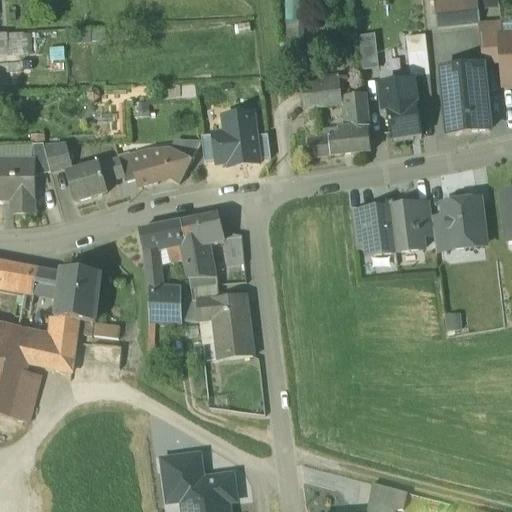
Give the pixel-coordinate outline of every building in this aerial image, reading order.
[(477,0),(434,0),(437,28),(479,24),(477,0)] [(511,26),(499,27),(502,63),(506,63),(509,89),(511,88),(511,26)] [(499,27),(479,28),(484,65),(502,63),(499,27)] [(360,38),(364,72),(379,69),(375,36),(360,38)] [(425,37),(406,39),(411,78),(429,76),(427,54),(425,37)] [(483,68),(441,72),(447,136),(489,132),(483,68)] [(384,114),(388,113),(393,144),(422,139),(413,83),(398,86),(380,89),(384,114)] [(340,85),(325,87),(328,109),(343,107),(340,85)] [(325,87),(303,91),(304,112),(314,111),(328,109),(325,87)] [(317,142),(308,143),(309,162),(371,155),(365,96),(346,99),(349,131),(338,132),(339,140),(317,142)] [(225,136),(213,137),(216,163),(217,167),(229,166),(229,170),(259,166),(259,162),(256,139),(253,116),(223,119),(225,136)] [(314,118),(305,118),(308,143),(317,142),(314,118)] [(201,139),(204,165),(216,163),(213,137),(201,139)] [(268,137),(256,139),(259,162),(270,160),(268,137)] [(43,146),(32,147),(32,165),(34,165),(34,179),(51,175),(44,149),(43,146)] [(68,151),(44,149),(51,175),(73,169),(68,151)] [(169,152),(149,153),(130,158),(129,158),(136,182),(138,191),(158,186),(157,183),(167,180),(179,186),(191,164),(169,152)] [(129,155),(117,158),(119,162),(123,179),(125,185),(136,182),(129,158),(130,158),(129,155)] [(119,162),(99,168),(104,185),(123,179),(119,162)] [(32,165),(0,164),(0,202),(3,203),(3,199),(12,199),(12,216),(33,216),(34,179),(34,165),(32,165)] [(99,167),(67,176),(75,205),(107,196),(104,185),(99,168),(99,167)] [(511,194),(502,196),(507,244),(511,243),(511,194)] [(478,204),(445,208),(446,221),(451,254),(484,249),(478,204)] [(430,208),(418,210),(421,240),(434,239),(432,223),(430,208)] [(418,209),(390,212),(396,256),(423,253),(418,210),(418,209)] [(390,212),(362,215),(362,217),(366,247),(367,260),(396,256),(390,212)] [(216,217),(181,224),(185,241),(181,242),(185,262),(187,269),(209,265),(206,251),(222,246),(221,242),(216,217)] [(362,217),(351,218),(354,249),(366,247),(362,217)] [(446,221),(432,223),(434,239),(436,256),(451,254),(446,221)] [(181,224),(139,233),(143,252),(162,248),(164,256),(170,255),(172,265),(185,262),(181,242),(185,241),(181,224)] [(242,239),(221,242),(222,246),(225,246),(227,267),(245,266),(242,239)] [(26,269),(0,264),(0,286),(22,291),(26,269)] [(209,265),(187,269),(189,281),(197,282),(197,290),(213,288),(209,265)] [(38,271),(26,269),(22,291),(34,293),(38,271)] [(100,277),(61,270),(61,276),(58,297),(55,320),(78,323),(95,325),(100,277)] [(61,276),(38,271),(34,293),(58,297),(61,276)] [(158,271),(146,272),(147,294),(149,294),(160,295),(158,271)] [(197,282),(189,281),(188,296),(182,296),(182,307),(181,324),(197,324),(197,305),(196,298),(196,297),(197,290),(197,282)] [(213,288),(197,290),(196,297),(196,298),(197,305),(220,302),(218,288),(213,288)] [(160,295),(149,294),(149,322),(181,324),(182,296),(160,295)] [(220,302),(197,305),(197,324),(203,325),(214,323),(219,363),(252,360),(244,299),(220,302)] [(78,323),(55,320),(53,342),(53,344),(75,346),(78,323)] [(93,326),(85,325),(83,337),(92,338),(93,326)] [(120,328),(95,325),(93,338),(118,341),(120,328)] [(75,346),(53,344),(53,342),(0,330),(0,367),(26,374),(28,365),(72,376),(75,346)] [(26,374),(0,367),(0,419),(15,423),(26,376),(26,374)] [(41,380),(26,376),(15,423),(30,427),(41,380)] [(198,458),(162,463),(168,504),(183,502),(180,485),(201,482),(198,458)] [(233,493),(231,478),(201,482),(180,485),(183,502),(184,511),(227,511),(225,495),(233,493)]
